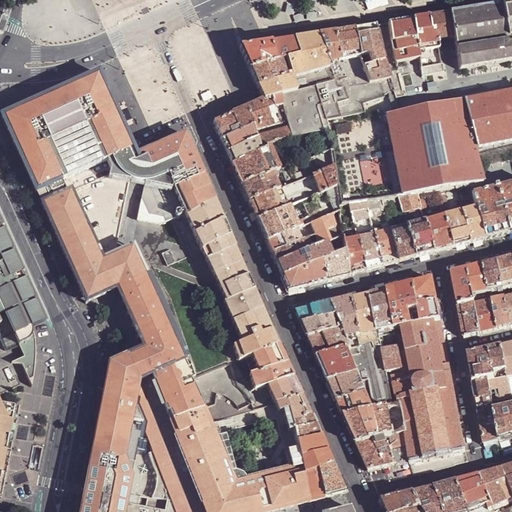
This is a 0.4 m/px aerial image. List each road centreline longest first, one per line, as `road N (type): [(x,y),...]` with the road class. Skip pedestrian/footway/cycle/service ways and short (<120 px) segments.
road 1 (residential): [(277,305),(156,33)]
road 2 (residential): [(362,497),(277,305)]
road 3 (residential): [(5,192),(70,333),(81,379)]
road 4 (residential): [(440,266),(277,305)]
road 5 (secondary): [(0,75),(63,71),(156,33)]
road 6 (secondary): [(151,20),(66,53),(0,55)]
road 7 (residential): [(63,511),(88,394),(81,379)]
road 8 (residential): [(81,379),(69,391),(48,504)]
road 9 (residential): [(478,467),(456,348)]
